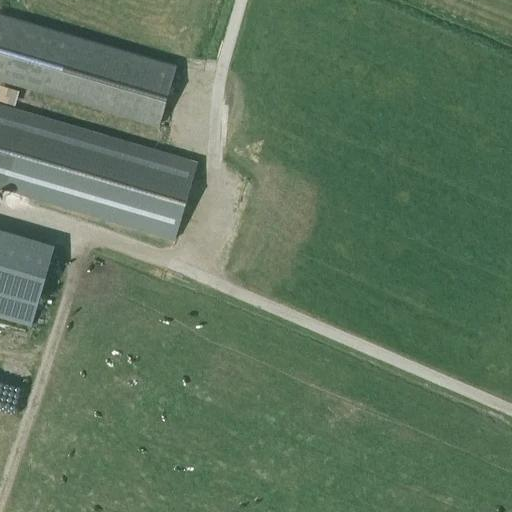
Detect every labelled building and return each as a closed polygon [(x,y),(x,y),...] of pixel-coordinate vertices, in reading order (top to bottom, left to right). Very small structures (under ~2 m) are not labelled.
[(0,13),(0,78),(158,125),(175,65),(0,13)] [(2,95),(20,101),(25,87),(7,81),(2,95)] [(0,186),(176,238),(198,161),(0,103),(0,186)] [(0,314),(39,324),(44,300),(58,242),(0,227),(0,314)] [(0,374),(0,403),(17,409),(26,383),(0,374)]
